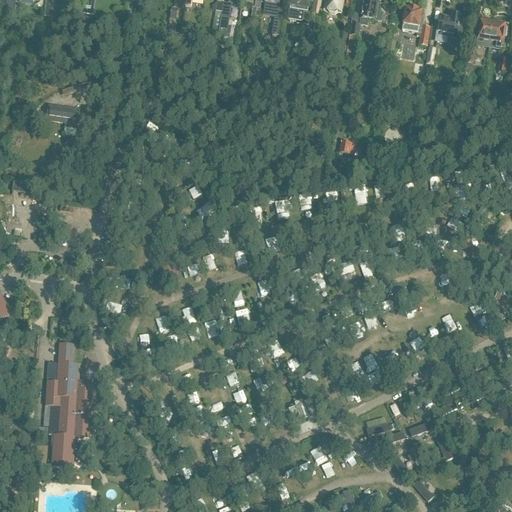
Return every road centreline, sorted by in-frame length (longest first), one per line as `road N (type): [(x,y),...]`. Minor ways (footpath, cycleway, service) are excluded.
road 1 (track): [(113,393),(471,253)]
road 2 (unknown): [(94,328),(233,266),(423,209)]
road 3 (track): [(347,176),(262,194),(229,192),(185,135),(121,93)]
